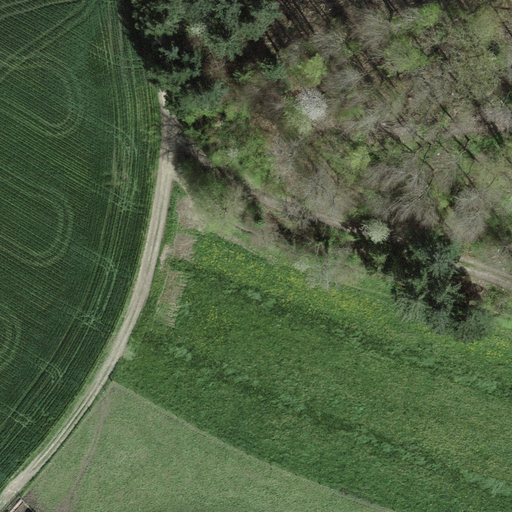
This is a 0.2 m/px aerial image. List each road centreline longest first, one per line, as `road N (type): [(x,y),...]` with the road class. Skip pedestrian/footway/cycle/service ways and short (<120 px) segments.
road 1 (track): [(0,497),(68,429),(130,329),(159,229),(165,125),(150,0)]
road 2 (track): [(344,234),(265,198),(165,125)]
